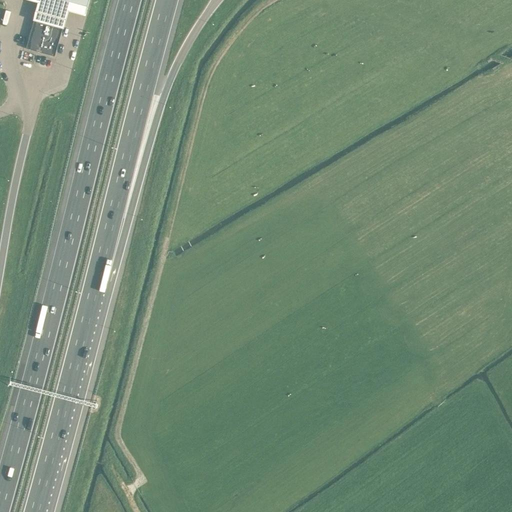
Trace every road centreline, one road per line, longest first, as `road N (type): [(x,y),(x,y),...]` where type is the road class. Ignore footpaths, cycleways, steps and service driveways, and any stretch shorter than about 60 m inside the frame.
road 1 (track): [(274,0),(235,34),(206,80),(116,435),(142,476),(128,494),(137,511)]
road 2 (motorway): [(125,0),(0,503)]
road 3 (motorway): [(68,380),(109,287),(171,73),(216,0)]
road 4 (motorway): [(68,380),(167,0)]
road 5 (motorway): [(34,511),(68,380)]
